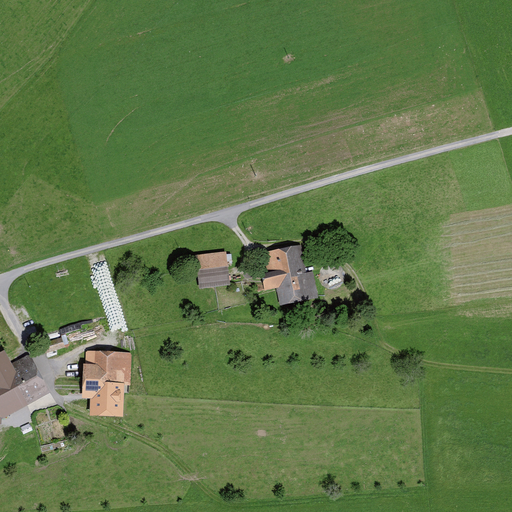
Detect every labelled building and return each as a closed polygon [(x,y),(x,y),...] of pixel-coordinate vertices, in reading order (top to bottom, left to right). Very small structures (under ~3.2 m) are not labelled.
[(282,308),(321,300),(310,244),(258,254),(265,291),(278,289),(282,308)] [(234,286),(229,251),(197,255),(202,290),(234,286)] [(68,348),(64,337),(44,344),(49,355),(68,348)] [(124,395),(132,396),(134,353),(89,350),(88,366),(83,365),(81,400),(88,401),(87,419),(123,420),(124,395)] [(0,420),(50,393),(30,355),(13,365),(6,352),(0,354),(0,420)]
